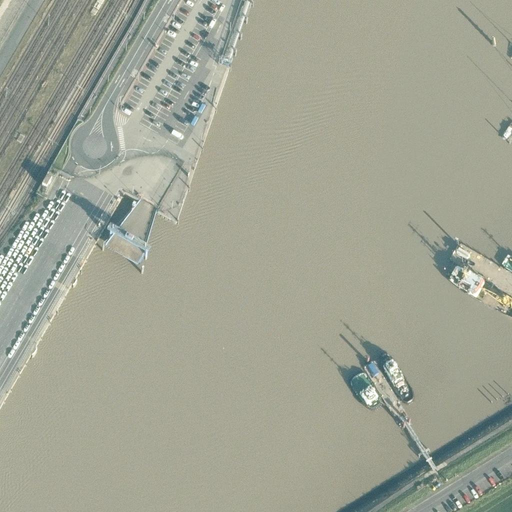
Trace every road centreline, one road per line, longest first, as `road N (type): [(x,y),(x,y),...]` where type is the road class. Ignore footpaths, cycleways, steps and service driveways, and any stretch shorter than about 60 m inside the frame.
road 1 (track): [(511,422),(375,511)]
road 2 (residential): [(112,94),(77,149),(85,163),(101,165),(111,142)]
